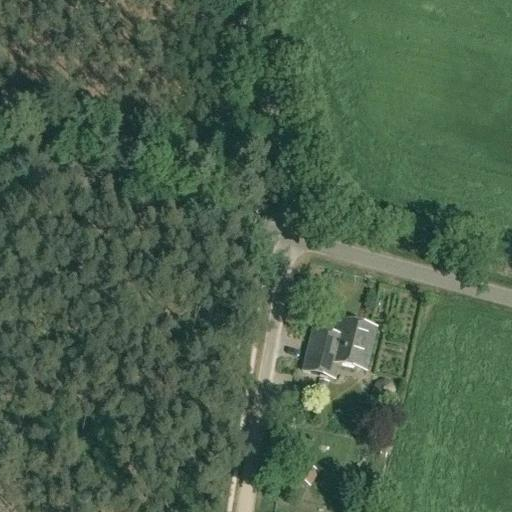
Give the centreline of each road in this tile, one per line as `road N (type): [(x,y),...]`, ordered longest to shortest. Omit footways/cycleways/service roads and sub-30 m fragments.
road 1 (unclassified): [(290,237),(0,157)]
road 2 (track): [(290,237),(243,511)]
road 3 (unclassified): [(290,237),(288,180),(245,0)]
road 4 (unclassified): [(511,298),(290,237)]
